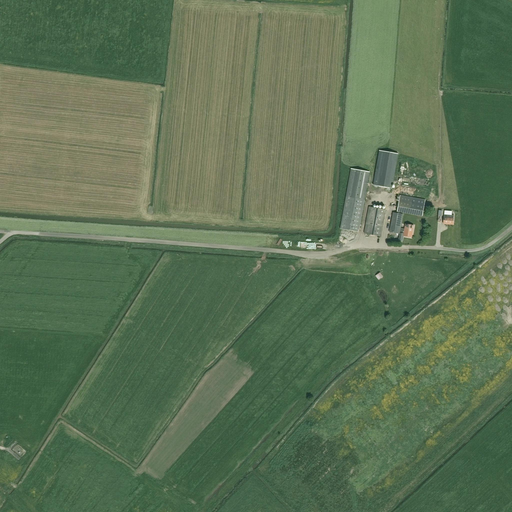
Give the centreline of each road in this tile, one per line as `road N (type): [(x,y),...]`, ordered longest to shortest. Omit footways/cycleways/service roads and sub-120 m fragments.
road 1 (track): [(38,233),(313,253),(480,249)]
road 2 (unknown): [(360,247),(374,196),(390,199),(384,247)]
